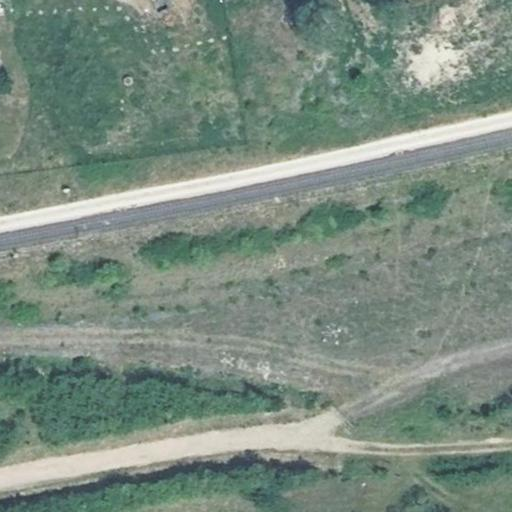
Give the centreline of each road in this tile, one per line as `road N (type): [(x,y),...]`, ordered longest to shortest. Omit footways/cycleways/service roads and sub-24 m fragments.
road 1 (track): [(0,477),(239,437),(392,449),(511,443)]
road 2 (track): [(298,437),(446,366),(511,348)]
